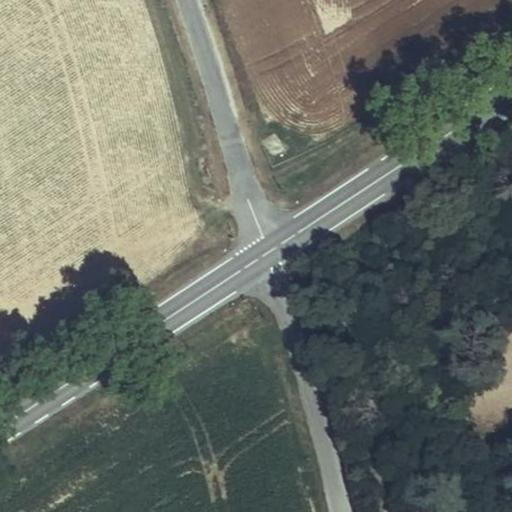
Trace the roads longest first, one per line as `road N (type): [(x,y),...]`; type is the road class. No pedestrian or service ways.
road 1 (primary): [(267,248),(0,429)]
road 2 (primary): [(511,89),(267,248)]
road 3 (unclassified): [(338,511),(267,248)]
road 4 (tertiary): [(191,0),(267,248)]
